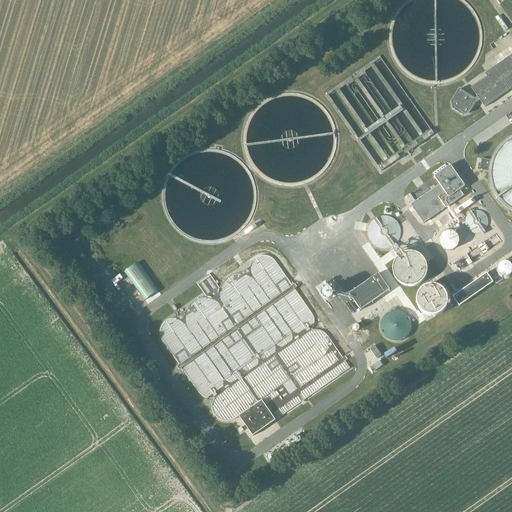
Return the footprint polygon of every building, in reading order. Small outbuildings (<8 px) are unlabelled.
[(459,89),(451,103),(453,109),(463,116),(469,114),(475,104),(480,101),(484,108),(511,88),(511,54),(484,74),(486,77),(471,88),(477,97),(474,99),(459,89)] [(495,117),(483,125),(491,138),(504,130),(495,117)] [(490,182),(493,191),(498,199),(504,205),(511,210),(511,137),(507,140),(500,146),(494,154),(491,163),(489,172),(490,182)] [(460,191),(465,187),(450,166),(434,177),(439,185),(415,202),(410,194),(405,197),(423,224),(463,196),(460,191)] [(471,233),(475,234),(480,234),(484,232),(487,228),(488,224),(488,220),(486,216),(483,212),(479,211),(474,211),(470,213),(467,216),(465,220),(465,225),(467,229),(471,233)] [(379,249),(384,250),(390,249),(395,246),(399,241),(401,235),(401,229),(398,224),(394,219),(389,217),(383,216),(378,218),(373,221),(370,225),(368,231),(368,236),(370,242),(374,246),(379,249)] [(453,252),(456,250),(458,247),(459,243),(458,239),(456,236),(452,233),(447,233),(442,236),(440,240),(439,244),(441,248),(444,251),(448,253),(453,252)] [(396,280),(400,285),(406,287),(412,288),(418,286),(423,283),(426,278),(428,272),(427,266),(425,261),(421,257),(416,255),(411,254),(405,254),(400,257),(396,262),(393,268),(393,274),(396,280)] [(232,421),(239,416),(261,400),(275,420),(350,369),(327,336),(323,332),(318,330),(312,331),(314,325),(315,318),(274,260),(270,257),(266,256),(261,256),(256,258),(253,260),(250,264),(249,268),(249,272),(250,276),(244,274),(238,274),(232,275),(226,279),(222,284),(219,290),(219,296),(219,300),(217,301),(212,298),(205,297),(199,298),(193,301),(189,305),(186,309),(185,314),(184,320),(182,321),(178,319),(173,318),(167,319),(163,322),(160,325),(158,330),(158,334),(159,339),(199,395),(203,397),(208,400),(213,399),(211,404),(211,410),(213,415),(216,419),(220,421),(224,422),(228,422),(232,421)] [(372,259),(376,267),(382,263),(379,256),(372,259)] [(510,277),(511,274),(511,267),(511,266),(509,264),(504,263),(500,265),(498,268),(497,272),(499,276),(502,278),(506,279),(510,277)] [(301,272),(309,272),(309,266),(288,266),(288,279),(301,280),(301,272)] [(486,273),(457,295),(465,304),(493,282),(486,273)] [(378,274),(349,294),(360,311),(389,290),(378,274)] [(430,317),(435,317),(440,315),(444,311),(447,306),(448,301),(446,295),(443,291),(439,288),(434,286),(429,286),(424,288),(420,292),(417,296),(416,302),(417,307),(420,312),(424,316),(430,317)] [(322,305),(324,306),(327,306),(330,305),(332,303),(332,300),(331,296),(328,294),(324,294),(321,297),(320,300),(320,302),(322,305)] [(405,303),(411,313),(416,310),(410,300),(405,303)] [(409,320),(408,319),(408,318),(407,317),(406,316),(405,315),(404,314),(403,313),(402,312),(400,312),(399,311),(398,311),(396,311),(395,311),(394,311),(392,311),(390,312),(389,313),(388,313),(387,314),(385,315),(384,316),(383,318),(382,319),(382,320),(381,321),(381,322),(381,323),(380,325),(380,326),(380,327),(380,328),(381,330),(381,331),(382,333),(382,334),(383,335),(385,337),(386,338),(387,339),(389,340),(390,340),(391,340),(393,341),(395,341),(397,341),(398,341),(400,340),(401,340),(403,339),(405,338),(406,337),(407,335),(408,334),(409,333),(409,331),(410,330),(410,329),(410,328),(410,326),(410,325),(410,323),(410,321),(409,320)] [(433,348),(442,339),(437,333),(428,343),(433,348)] [(275,420),(261,400),(239,416),(253,436),(275,420)]
